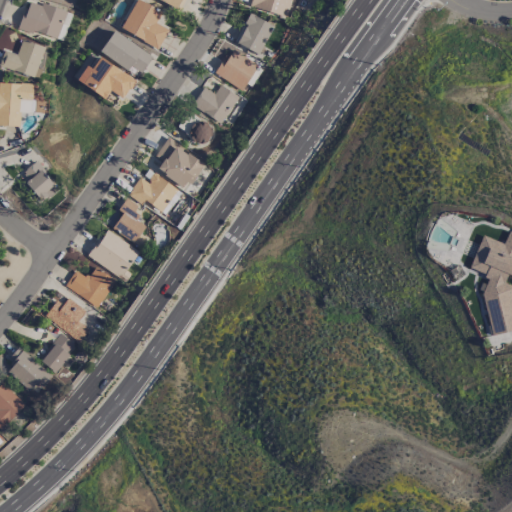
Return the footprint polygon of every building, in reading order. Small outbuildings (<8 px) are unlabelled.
[(65,11),(32,0),(26,0),(17,26),(55,40),(65,11)] [(160,11),(140,0),(133,0),(118,27),(157,48),(167,29),(154,22),(160,11)] [(160,0),(179,9),(183,0),(160,0)] [(251,0),(249,6),(286,17),(290,0),(251,0)] [(69,13),(64,12),(58,39),(63,40),(69,13)] [(235,43),(258,54),(272,25),(249,13),(235,43)] [(141,73),(152,55),(112,30),(98,51),(127,69),(130,66),(141,73)] [(0,57),(0,65),(37,78),(47,48),(20,39),(16,54),(3,49),(0,57)] [(256,64),(229,48),(214,73),(241,90),(256,64)] [(75,80),(104,98),(109,90),(122,99),(135,80),(97,55),(89,67),(85,65),(75,80)] [(0,124),(18,125),(19,110),(31,111),(33,83),(0,82),(0,124)] [(221,124),(238,96),(220,84),(214,93),(202,86),(190,105),(221,124)] [(200,145),(213,130),(199,118),(185,133),(200,145)] [(203,162),(165,138),(154,155),(161,160),(155,169),(185,189),(203,162)] [(56,192),(38,160),(20,170),(38,202),(56,192)] [(167,214),(180,188),(151,173),(147,181),(137,176),(127,195),(142,203),(143,201),(167,214)] [(141,207),(124,198),(118,210),(120,211),(111,229),(135,242),(144,225),(135,220),(141,207)] [(88,259),(122,276),(137,248),(102,230),(88,259)] [(490,335),(511,330),(511,305),(510,296),(511,289),(511,286),(504,281),(506,274),(511,275),(511,233),(509,231),(505,236),(503,242),(480,235),(470,267),(473,270),(476,271),(486,278),(480,287),(490,335)] [(75,268),(63,285),(95,307),(112,283),(102,276),(104,274),(94,267),(87,277),(75,268)] [(61,304),(55,300),(43,315),(77,341),(87,329),(77,321),(84,311),(67,297),(61,304)] [(39,360),(52,371),(74,345),(60,334),(39,360)] [(40,387),(50,376),(17,346),(6,359),(12,364),(6,371),(28,390),(35,382),(40,387)] [(0,428),(23,404),(0,382),(0,428)]
